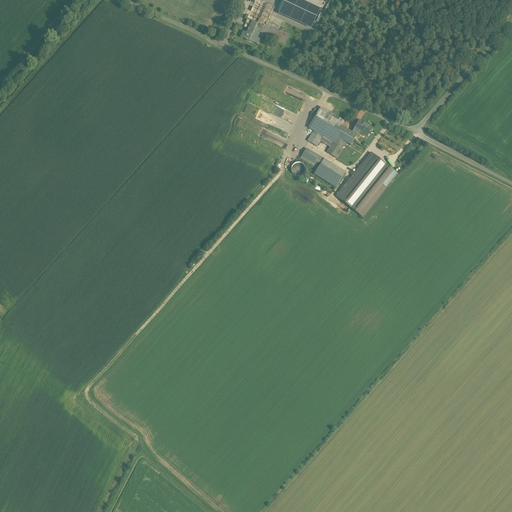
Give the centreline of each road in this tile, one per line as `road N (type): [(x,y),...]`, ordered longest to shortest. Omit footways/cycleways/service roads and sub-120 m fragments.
road 1 (unclassified): [(126,0),(414,133)]
road 2 (track): [(135,334),(283,162)]
road 3 (track): [(135,334),(85,395),(135,435),(135,445)]
road 4 (unclassified): [(414,133),(511,22)]
